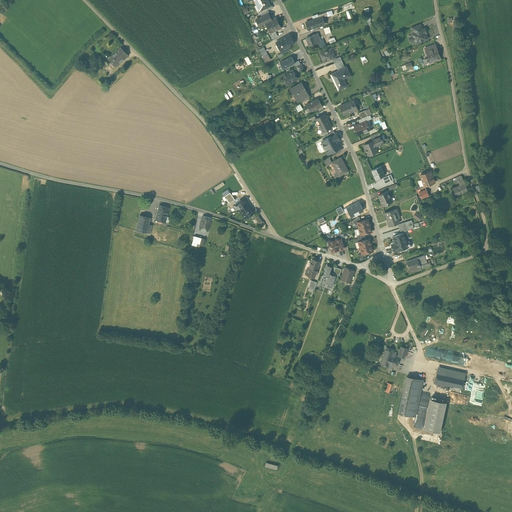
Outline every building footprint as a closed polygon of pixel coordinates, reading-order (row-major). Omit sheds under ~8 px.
[(255,0),(257,4),(259,3),(261,9),(267,7),(270,5),(267,0),(255,0)] [(352,9),(346,11),(349,17),(354,15),(352,9)] [(268,13),(262,16),(256,19),(259,26),(266,23),(272,20),(269,13),(268,13)] [(319,18),(305,22),(308,30),(319,26),(324,24),(322,17),(319,18)] [(272,20),(266,23),(270,32),(280,27),(276,18),(272,20)] [(420,24),(412,27),(414,33),(423,29),(420,24)] [(414,33),(412,33),(413,36),(412,37),(413,40),(415,40),(416,43),(420,41),(423,40),(427,38),(425,33),(426,32),(424,29),(423,29),(414,33)] [(318,33),(306,38),(309,46),(313,44),(314,46),(320,44),(319,41),(323,39),(322,37),(319,38),(318,33)] [(290,34),(276,42),(283,53),(291,49),(289,46),(294,42),(290,34)] [(431,49),(426,51),(428,57),(430,62),(437,59),(437,60),(440,59),(440,58),(435,44),(430,46),(431,49)] [(121,47),(109,58),(116,66),(128,55),(121,47)] [(332,48),(320,52),(323,62),(335,57),(332,48)] [(291,56),(280,62),(283,68),(295,63),(291,56)] [(103,61),(101,64),(104,68),(109,64),(105,60),(103,61)] [(341,60),(334,62),(337,70),(344,66),(341,60)] [(304,68),(301,63),(296,66),(298,71),(304,68)] [(337,70),(330,73),(338,90),(347,86),(344,79),(351,75),(345,66),(344,66),(337,70)] [(293,70),(283,76),(284,78),(283,80),(284,82),(286,82),(288,84),(298,78),(293,70)] [(300,84),(291,89),(293,94),(295,93),(298,99),(301,97),(303,100),(309,96),(307,91),(305,92),(300,84)] [(318,98),(307,104),(309,108),(311,111),(322,106),(318,98)] [(354,100),(340,106),(344,114),(357,109),(354,100)] [(358,112),(361,118),(368,115),(366,109),(358,112)] [(316,118),(315,118),(316,118),(319,124),(328,120),(324,113),(316,118)] [(361,118),(358,119),(359,123),(366,120),(366,121),(372,118),(370,114),(368,115),(361,118)] [(319,124),(316,126),(318,125),(319,125),(323,132),(327,130),(332,127),(328,120),(319,124)] [(359,123),(354,125),(358,134),(364,132),(365,132),(368,131),(367,130),(370,129),(366,121),(366,120),(359,123)] [(328,137),(322,141),(324,145),(327,150),(329,153),(335,150),(341,147),(338,140),(340,139),(339,138),(339,137),(338,135),(337,135),(336,133),(328,137)] [(379,136),(372,139),(373,141),(375,146),(384,143),(381,136),(379,136)] [(373,141),(364,145),(368,155),(378,151),(375,146),(373,141)] [(332,162),(331,162),(339,176),(348,171),(341,157),(332,162)] [(379,171),(370,173),(374,187),(383,185),(379,171)] [(430,171),(420,175),(425,186),(435,182),(430,171)] [(461,175),(456,177),(460,185),(464,183),(461,175)] [(213,193),(217,191),(216,189),(225,185),(224,182),(210,188),(213,193)] [(460,185),(453,188),(456,195),(468,190),(464,183),(460,185)] [(426,189),(419,192),(422,199),(429,196),(426,189)] [(387,191),(378,195),(381,201),(380,201),(382,206),(388,203),(388,202),(392,200),(387,191)] [(230,192),(224,196),(229,204),(235,199),(230,192)] [(245,198),(236,204),(245,218),(254,211),(245,198)] [(361,202),(349,205),(351,213),(363,209),(361,202)] [(169,207),(159,205),(155,219),(165,222),(169,207)] [(395,209),(385,212),(389,226),(399,222),(395,209)] [(418,221),(422,216),(416,211),(412,216),(418,221)] [(150,217),(140,214),(136,229),(148,233),(150,224),(149,224),(150,217)] [(212,218),(203,215),(199,227),(209,229),(212,218)] [(360,221),(357,222),(359,228),(370,225),(368,219),(360,221)] [(324,234),(331,230),(329,225),(330,224),(329,221),(320,225),(324,234)] [(370,225),(359,228),(360,234),(364,233),(372,231),(370,225)] [(403,232),(393,236),(396,246),(397,249),(397,250),(408,246),(406,242),(406,241),(403,232)] [(201,238),(194,236),(192,244),(197,246),(197,243),(199,244),(201,238)] [(341,237),(335,239),(338,250),(344,248),(342,241),(341,237)] [(362,240),(358,241),(360,247),(371,244),(369,238),(362,240)] [(335,239),(329,241),(332,252),(338,250),(335,239)] [(371,244),(360,247),(362,253),(362,254),(365,253),(373,251),(371,244)] [(417,257),(406,261),(410,270),(420,266),(419,262),(417,257)] [(320,261),(312,258),(309,267),(317,270),(320,261)] [(336,275),(329,273),(331,266),(327,264),(323,275),(325,276),(325,277),(324,276),(322,281),(323,282),(327,283),(327,285),(332,287),(336,275)] [(317,270),(309,267),(307,272),(311,273),(310,275),(315,277),(317,270)] [(341,269),(335,267),(333,273),(339,275),(341,269)] [(354,270),(345,267),(341,279),(350,282),(354,270)] [(317,282),(311,280),(308,287),(314,289),(317,282)] [(408,348),(401,345),(398,355),(394,367),(396,368),(400,356),(404,358),(408,348)] [(394,348),(386,346),(381,364),(388,366),(387,368),(392,369),(393,367),(394,367),(398,355),(396,354),(396,352),(393,351),(394,348)] [(426,356),(445,360),(447,352),(428,348),(426,356)] [(465,377),(437,371),(434,383),(462,389),(465,377)] [(423,380),(406,376),(398,412),(415,416),(423,380)] [(446,401),(431,398),(424,428),(439,431),(446,401)] [(265,466),(277,470),(278,465),(266,462),(265,466)]
